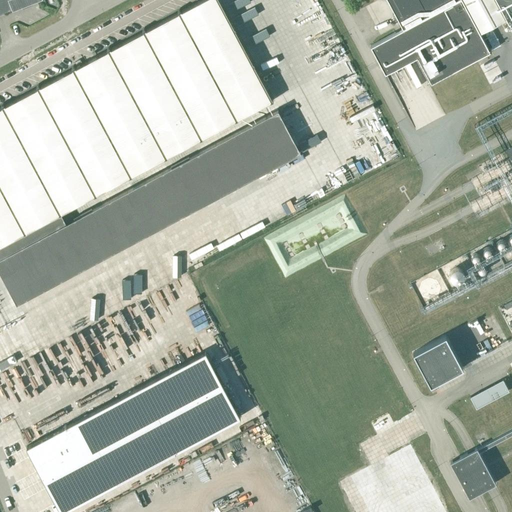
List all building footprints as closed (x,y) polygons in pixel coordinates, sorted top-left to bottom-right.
[(76,66),(0,106),(0,270),(4,279),(10,290),(17,303),(21,301),(212,199),(273,166),(301,151),(278,110),(66,223),(61,213),(273,100),(220,0),(199,0),(83,62),(85,66),(78,70),(76,66)] [(0,0),(0,12),(12,8),(12,10),(37,0),(0,0)] [(489,51),(480,32),(462,0),(454,0),(403,28),(371,45),(385,71),(417,54),(431,81),(489,51)] [(454,0),(387,0),(403,28),(454,0)] [(506,18),(496,0),(462,0),(480,32),(506,18)] [(511,0),(496,0),(506,18),(508,21),(511,19),(511,0)] [(83,64),(81,59),(75,62),(78,67),(83,64)] [(459,272),(456,270),(451,270),(447,272),(446,276),(446,280),(449,284),(453,285),(457,284),(460,280),(461,276),(459,272)] [(53,366),(44,351),(38,345),(52,331),(33,342),(27,332),(23,334),(16,323),(15,321),(0,329),(0,379),(6,376),(10,379),(13,384),(19,380),(26,386),(29,382),(35,388),(39,383),(44,380),(43,378),(42,378),(53,366)] [(445,335),(413,352),(430,385),(463,367),(445,335)] [(206,351),(26,446),(61,511),(240,416),(206,351)] [(476,408),(509,390),(503,379),(470,396),(476,408)] [(477,447),(450,461),(469,497),(496,482),(477,447)]
